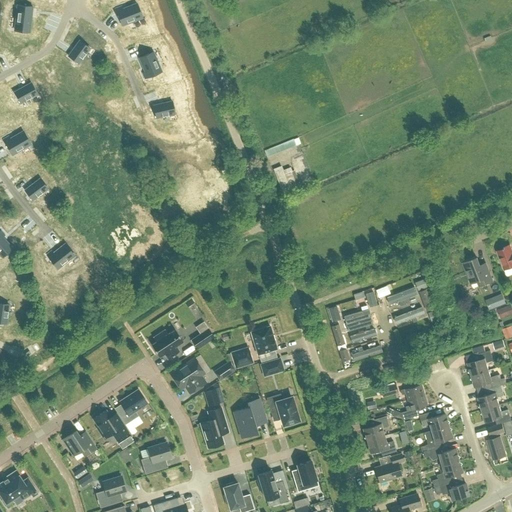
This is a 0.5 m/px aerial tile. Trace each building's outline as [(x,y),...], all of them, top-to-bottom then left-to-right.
[(122,6),(115,9),(122,26),(142,18),(137,3),(123,9),(122,6)] [(17,5),(14,30),(29,32),(32,6),(17,5)] [(77,39),(66,55),(76,62),(88,47),(77,39)] [(149,53),(135,59),(141,73),(138,74),(141,80),(158,73),(149,53)] [(30,81),(13,90),(20,101),(36,92),(30,81)] [(171,102),(152,106),(155,118),(174,114),(171,102)] [(9,136),(3,140),(12,155),(31,144),(23,131),(10,139),(9,136)] [(267,151),(273,165),(302,153),(297,139),(267,151)] [(277,168),(284,195),(299,191),(293,167),(285,170),(284,166),(277,168)] [(40,178),(25,190),(32,200),(48,189),(40,178)] [(1,231),(0,231),(0,254),(2,257),(13,248),(2,237),(4,235),(1,231)] [(52,251),(46,255),(58,269),(75,255),(65,243),(53,253),(52,251)] [(511,249),(510,245),(503,247),(504,248),(497,251),(505,270),(511,266),(511,249)] [(486,263),(480,265),(477,258),(463,263),(471,284),(477,281),(479,286),(493,281),(486,263)] [(415,288),(388,298),(390,304),(417,294),(415,288)] [(431,303),(426,289),(419,292),(426,311),(433,308),(431,303)] [(377,305),(373,292),(365,294),(369,307),(377,305)] [(503,294),(495,297),(499,307),(507,304),(503,294)] [(0,302),(0,322),(6,323),(9,304),(0,302)] [(421,307),(394,317),(397,323),(424,313),(421,307)] [(511,308),(511,307),(500,309),(502,318),(511,316),(511,308)] [(439,323),(434,310),(428,313),(433,325),(439,323)] [(347,329),(371,323),(367,311),(344,317),(347,329)] [(204,331),(191,339),(197,349),(214,338),(203,322),(200,324),(204,331)] [(344,343),(338,324),(331,326),(337,345),(344,343)] [(277,349),(270,326),(251,332),(258,355),(277,349)] [(511,330),(510,326),(502,329),(506,339),(511,336),(511,330)] [(352,343),(377,335),(374,328),(350,336),(352,343)] [(153,337),(154,338),(149,341),(159,357),(164,354),(167,359),(179,351),(176,346),(183,341),(175,329),(168,334),(165,329),(153,337)] [(354,360),(382,351),(380,345),(352,354),(354,360)] [(248,347),(230,352),(235,368),(253,363),(248,347)] [(349,359),(346,348),(339,350),(341,361),(349,359)] [(468,363),(472,375),(489,370),(486,362),(493,360),(490,350),(478,354),(480,359),(468,363)] [(205,373),(195,358),(171,374),(181,389),(185,386),(190,393),(206,382),(201,376),(205,373)] [(284,371),(280,358),(260,364),(264,377),(284,371)] [(219,375),(222,380),(235,372),(233,367),(219,375)] [(489,370),(472,375),(475,387),(487,383),(489,389),(501,385),(507,383),(505,378),(502,379),(500,374),(491,377),(489,370)] [(398,392),(395,384),(381,389),(383,397),(398,392)] [(406,393),(407,399),(424,394),(421,384),(400,390),(402,395),(406,393)] [(504,395),(501,385),(489,389),(491,394),(478,398),(482,410),(499,404),(497,397),(504,395)] [(147,403),(138,389),(119,401),(123,407),(117,411),(125,424),(138,416),(135,411),(147,403)] [(215,389),(204,392),(208,406),(219,403),(215,389)] [(280,394),(267,398),(271,413),(279,411),(283,425),(299,420),(292,397),(282,400),(280,394)] [(424,394),(407,399),(409,405),(405,406),(407,411),(401,413),(403,420),(419,415),(417,408),(427,405),(424,394)] [(233,412),(241,438),(257,433),(254,422),(258,421),(259,424),(267,421),(263,410),(260,398),(247,402),(249,407),(233,412)] [(508,409),(501,411),(499,404),(482,410),(486,422),(498,418),(499,423),(511,420),(508,409)] [(210,420),(200,423),(208,448),(223,443),(221,434),(228,432),(221,407),(207,412),(210,420)] [(110,417),(106,410),(93,418),(99,427),(97,428),(103,437),(104,436),(106,438),(112,433),(117,440),(128,432),(116,414),(110,417)] [(431,431),(448,425),(445,413),(433,417),(431,412),(419,415),(422,426),(429,424),(431,431)] [(363,429),(367,441),(384,435),(382,428),(389,426),(386,416),(374,420),(375,425),(363,429)] [(505,432),(502,424),(488,427),(490,436),(505,432)] [(427,451),(441,446),(440,441),(452,437),(448,425),(431,431),(424,433),(428,444),(425,445),(427,451)] [(96,448),(85,432),(80,435),(76,430),(63,439),(73,455),(81,450),(84,455),(96,448)] [(384,435),(367,441),(370,453),(383,449),(384,454),(396,451),(393,441),(386,443),(384,435)] [(507,456),(501,436),(487,440),(493,460),(507,456)] [(130,437),(124,440),(128,446),(133,442),(130,437)] [(171,457),(166,442),(148,448),(150,456),(141,459),(145,474),(168,467),(165,459),(171,457)] [(441,465),(458,460),(455,448),(443,452),(441,446),(427,451),(423,452),(425,457),(431,455),(432,460),(439,458),(441,465)] [(125,449),(118,454),(121,458),(128,454),(125,449)] [(403,459),(402,453),(390,457),(392,462),(375,467),(379,482),(402,476),(397,461),(403,459)] [(301,477),(294,480),(297,492),(318,485),(311,460),(297,464),(301,477)] [(458,460),(441,465),(443,473),(437,475),(438,478),(432,480),(434,486),(451,481),(450,476),(462,472),(458,460)] [(87,468),(77,477),(86,488),(96,479),(87,468)] [(23,480),(16,470),(6,476),(7,478),(0,482),(0,493),(4,499),(2,500),(6,505),(13,501),(11,499),(20,493),(23,499),(31,494),(33,497),(38,493),(28,477),(23,480)] [(259,478),(256,479),(259,490),(263,489),(266,499),(277,495),(280,503),(288,501),(282,480),(274,483),(271,470),(258,474),(259,478)] [(126,491),(121,476),(103,482),(105,490),(96,493),(100,508),(123,501),(120,493),(126,491)] [(453,486),(451,481),(434,486),(436,494),(442,492),(442,495),(449,493),(452,500),(469,495),(465,483),(453,486)] [(240,511),(242,511),(254,509),(249,494),(242,496),(237,482),(234,483),(234,482),(226,484),(226,486),(223,487),(225,494),(224,495),(226,502),(228,501),(230,509),(238,507),(240,511)] [(421,506),(417,493),(399,499),(401,505),(390,508),(391,511),(409,511),(409,510),(421,506)] [(177,498),(155,505),(156,511),(187,511),(185,504),(180,505),(177,498)]
